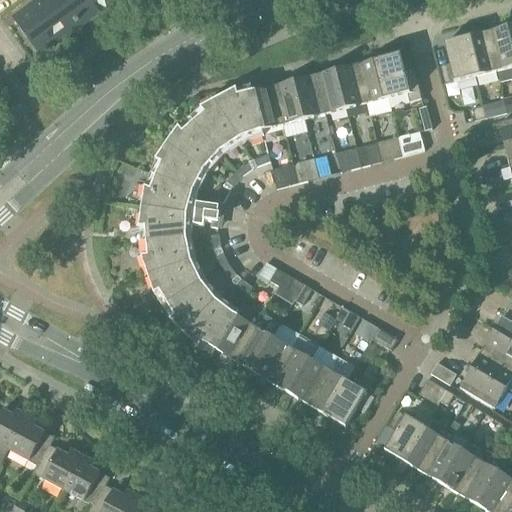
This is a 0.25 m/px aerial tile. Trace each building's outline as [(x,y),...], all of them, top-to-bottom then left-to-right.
[(96,10),(88,0),(49,0),(40,7),(38,4),(15,20),(40,55),(62,39),(60,36),(96,10)] [(497,74),(511,70),(511,44),(508,30),(487,36),(497,74)] [(487,36),(466,41),(476,80),(497,74),(487,36)] [(445,88),(476,80),(466,41),(445,46),(450,68),(441,70),(445,88)] [(400,57),(378,63),(388,102),(419,94),(415,76),(405,78),(400,57)] [(357,68),(367,107),(388,102),(378,63),(357,68)] [(357,68),(336,74),(346,112),(367,107),(357,68)] [(346,112),(336,74),(315,79),(325,118),(346,112)] [(315,79),(294,84),(304,123),(325,118),(315,79)] [(273,90),(283,129),(304,123),(294,84),(273,90)] [(273,90),(253,95),(262,134),(283,129),(273,90)] [(262,134),(253,95),(252,94),(238,98),(236,92),(200,111),(205,116),(183,135),(178,130),(156,163),(161,165),(151,192),(145,190),(139,230),(145,229),(147,259),(141,259),(154,297),(160,294),(175,318),(170,322),(198,350),(202,344),(215,352),(236,318),(216,303),(201,284),(190,263),(186,241),(187,218),(192,194),(204,173),(220,155),(239,142),(257,135),(262,134)] [(506,116),(503,105),(489,109),(491,119),(506,116)] [(484,109),(473,112),(476,124),(487,121),(484,109)] [(505,149),(511,146),(511,123),(499,127),(505,149)] [(399,144),(403,160),(425,154),(421,142),(411,144),(409,137),(398,140),(399,144)] [(403,160),(399,144),(389,147),(394,162),(403,160)] [(356,151),(360,170),(370,167),(365,148),(356,151)] [(349,156),(337,159),(341,175),(353,172),(349,156)] [(254,163),(257,170),(270,165),(268,158),(254,163)] [(298,187),(312,183),(307,163),(296,166),(294,171),(298,187)] [(242,180),(253,172),(249,164),(237,174),(242,180)] [(293,167),(272,172),(272,173),(276,192),(277,192),(298,187),(294,171),(293,167)] [(237,174),(226,185),(232,190),(242,180),(237,174)] [(223,206),(229,194),(223,189),(216,203),(223,206)] [(210,230),(218,231),(220,211),(196,208),(194,222),(211,225),(210,230)] [(221,251),(218,238),(210,238),(213,253),(221,251)] [(222,256),(215,258),(222,272),(229,267),(222,256)] [(229,267),(222,272),(232,284),(237,279),(229,267)] [(277,289),(285,277),(276,272),(269,285),(277,289)] [(293,282),(285,277),(277,289),(286,294),(293,282)] [(235,287),(241,292),(246,286),(241,281),(235,287)] [(246,286),(241,292),(248,297),(252,290),(246,286)] [(304,289),(295,304),(302,308),(311,293),(304,289)] [(341,311),(335,322),(343,327),(350,317),(341,311)] [(511,320),(505,316),(494,335),(511,345),(511,320)] [(254,329),(236,318),(215,352),(234,363),(254,329)] [(252,374),(273,340),(254,329),(234,363),(252,374)] [(398,342),(378,331),(372,342),(391,353),(398,342)] [(483,353),(511,370),(511,345),(494,335),(483,353)] [(291,351),(273,340),(252,374),(271,385),(291,351)] [(271,385),(290,397),(310,362),(291,351),(271,385)] [(472,372),(506,392),(511,382),(511,370),(483,353),(472,372)] [(328,373),(310,362),(290,397),(308,408),(328,373)] [(456,377),(437,366),(430,376),(450,388),(456,377)] [(506,392),(472,372),(460,391),(495,412),(506,392)] [(308,408),(326,419),(347,384),(328,373),(308,408)] [(446,393),(427,382),(419,396),(438,408),(440,404),(446,393)] [(374,400),(347,384),(326,419),(346,430),(357,411),(365,416),(374,400)] [(446,393),(440,404),(447,408),(453,397),(446,393)] [(8,452),(27,418),(17,412),(13,417),(3,412),(0,418),(0,459),(3,462),(8,452)] [(385,453),(404,465),(425,430),(398,414),(388,430),(396,435),(385,453)] [(37,423),(27,418),(8,452),(37,468),(39,469),(49,448),(50,449),(55,441),(35,429),(37,423)] [(404,465),(423,476),(448,433),(442,429),(437,437),(425,430),(404,465)] [(455,437),(448,433),(423,476),(441,487),(462,452),(450,445),(455,437)] [(39,469),(37,468),(33,476),(63,493),(82,458),(72,452),(69,459),(50,449),(49,448),(39,469)] [(481,463),(462,452),(441,487),(460,499),(481,463)] [(487,453),(481,463),(460,499),(478,509),(499,474),(505,464),(487,453)] [(93,464),(82,458),(63,493),(92,508),(93,509),(104,488),(106,489),(110,481),(90,470),(93,464)] [(501,511),(511,495),(511,482),(499,474),(478,509),(482,511),(501,511)] [(89,511),(129,511),(137,498),(127,493),(123,499),(106,489),(104,488),(93,509),(92,508),(89,511)] [(511,511),(511,495),(501,511),(511,511)] [(148,504),(137,498),(129,511),(147,511),(144,510),(148,504)] [(27,511),(31,505),(21,499),(13,511),(27,511)]
